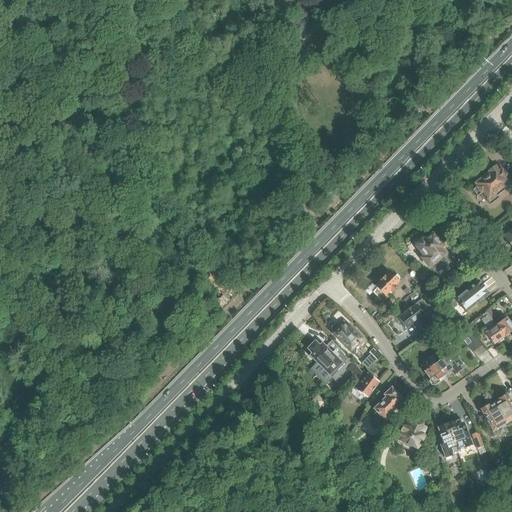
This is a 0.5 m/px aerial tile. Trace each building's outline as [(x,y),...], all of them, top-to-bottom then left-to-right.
[(475,188),(471,192),(477,199),(480,196),(484,201),(486,200),(490,205),(498,198),(497,196),(504,190),(503,189),(501,187),(508,181),(505,177),(507,176),(500,168),(498,169),(496,167),(494,169),(493,167),(487,172),(488,174),(473,186),(475,188)] [(511,231),(503,238),(511,249),(511,231)] [(443,247),(433,234),(425,241),(424,239),(421,239),(416,243),(416,246),(417,247),(416,247),(424,257),(421,259),(429,268),(431,266),(434,271),(441,265),(446,271),(456,263),(443,247)] [(394,278),(388,272),(374,286),(376,288),(372,293),(382,303),(397,288),(396,286),(399,283),(401,280),(396,275),(394,278)] [(489,295),(478,280),(454,298),(466,313),(489,295)] [(438,285),(430,291),(438,300),(446,293),(438,285)] [(410,308),(405,312),(404,312),(404,313),(398,318),(406,329),(414,323),(418,329),(432,318),(428,313),(430,311),(422,300),(410,309),(410,308)] [(488,316),(492,320),(495,318),(489,309),(486,312),(486,313),(488,316)] [(484,319),(481,320),(487,329),(494,324),(492,320),(488,316),(486,313),(482,316),(484,319)] [(450,329),(457,323),(452,317),(445,324),(450,329)] [(496,325),(504,338),(511,331),(511,326),(506,318),(496,325)] [(331,327),(331,331),(333,333),(350,350),(357,343),(358,345),(363,341),(344,322),(339,326),(337,324),(334,324),(331,327)] [(426,325),(420,329),(424,334),(430,330),(426,325)] [(494,345),(504,338),(496,325),(485,333),(494,345)] [(484,348),(474,335),(465,342),(474,355),(484,348)] [(328,387),(342,374),(349,367),(344,362),(347,360),(340,351),(336,354),(329,347),(327,349),(322,344),(319,347),(315,342),(308,349),(312,354),(310,356),(319,365),(312,371),(328,387)] [(433,366),(424,372),(430,379),(428,382),(431,386),(434,386),(435,386),(440,382),(440,383),(452,374),(454,376),(461,371),(461,370),(465,367),(462,363),(453,351),(448,354),(441,360),(436,353),(428,359),(433,366)] [(368,369),(376,361),(370,355),(362,364),(368,369)] [(349,367),(342,374),(353,385),(356,382),(362,374),(362,373),(353,363),(349,367)] [(379,383),(367,373),(355,389),(367,399),(379,383)] [(374,410),(372,412),(373,415),(380,423),(383,420),(403,400),(391,388),(383,396),(385,398),(373,410),(374,410)] [(505,424),(511,420),(511,407),(505,395),(492,402),(505,424)] [(491,431),(505,424),(492,402),(479,410),(491,431)] [(330,405),(328,404),(322,409),(325,414),(333,408),(330,405)] [(423,435),(426,428),(422,426),(423,424),(413,419),(413,421),(408,419),(405,426),(403,426),(396,440),(401,442),(400,446),(416,454),(425,436),(423,435)] [(448,425),(457,451),(472,446),(463,423),(461,424),(459,421),(448,425)] [(457,451),(448,425),(447,425),(447,424),(437,428),(440,435),(439,436),(442,444),(439,445),(444,459),(458,454),(457,451)] [(485,453),(483,446),(478,432),(472,435),(477,448),(480,455),(485,453)] [(495,468),(499,475),(502,482),(509,478),(502,465),(495,468)] [(484,504),(481,499),(475,503),(478,508),(484,504)]
